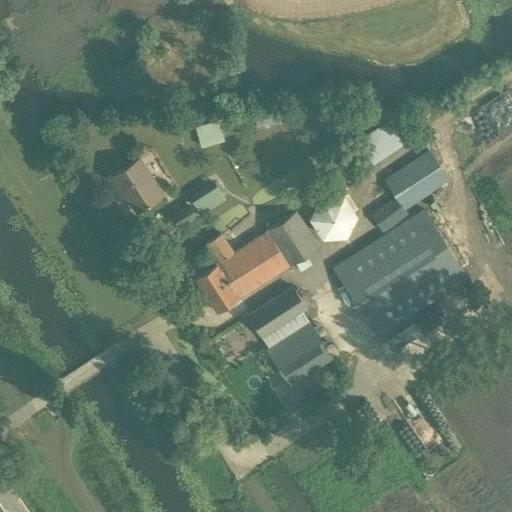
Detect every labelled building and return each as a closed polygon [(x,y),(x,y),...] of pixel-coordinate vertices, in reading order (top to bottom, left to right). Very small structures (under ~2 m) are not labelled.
[(200,146),(224,140),(218,120),(195,127),(200,146)] [(404,209),(447,180),(429,152),(385,181),(395,195),(372,213),(383,230),(407,213),(404,209)] [(136,210),(161,194),(140,161),(112,179),(120,193),(124,191),(136,210)] [(201,214),(222,201),(213,187),(192,200),(193,202),(172,216),(179,226),(200,213),(201,214)] [(217,264),(195,278),(215,311),(317,247),(296,212),(268,230),(269,232),(235,253),(223,234),(205,245),(206,246),(217,264)] [(374,333),(464,276),(423,212),(334,269),(374,333)] [(306,307),(291,285),(247,314),(261,337),(306,307)] [(268,347),(266,349),(290,386),(333,358),(309,320),(268,347)] [(59,406),(54,409),(58,416),(63,412),(59,406)]
